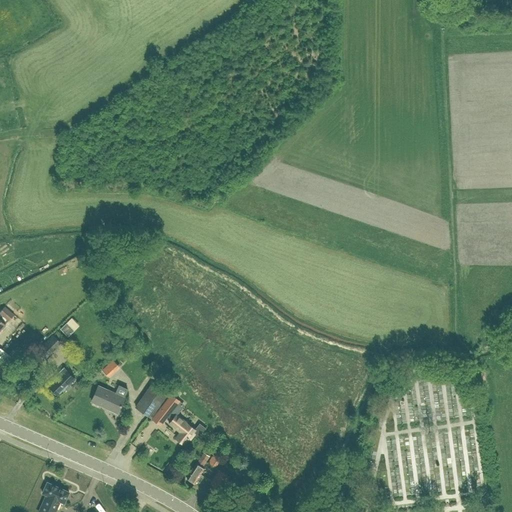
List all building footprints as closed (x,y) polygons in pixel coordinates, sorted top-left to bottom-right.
[(4,306),(0,310),(0,312),(9,320),(14,314),(4,306)] [(73,330),(66,322),(60,328),(68,336),(73,330)] [(44,356),(48,352),(42,345),(37,350),(44,356)] [(108,378),(118,368),(115,365),(105,374),(108,378)] [(66,390),(71,385),(70,384),(72,382),(73,381),(75,379),(65,370),(63,367),(57,372),(59,374),(48,385),(57,394),(64,387),(66,390)] [(150,383),(135,406),(150,417),(166,394),(150,383)] [(124,397),(123,396),(98,385),(91,401),(117,412),(124,397)] [(24,401),(33,413),(42,406),(33,394),(24,401)] [(171,420),(168,423),(180,432),(175,438),(177,440),(176,441),(179,443),(180,443),(182,444),(187,438),(189,439),(193,433),(192,432),(194,429),(176,415),(177,413),(172,409),(179,401),(171,394),(151,419),(159,425),(166,416),(171,420)] [(199,481),(203,475),(200,473),(203,468),(201,467),(205,461),(208,456),(203,452),(186,477),(194,482),(196,479),(199,481)] [(213,455),(208,463),(213,467),(219,459),(213,455)] [(218,468),(209,483),(221,490),(230,475),(218,468)] [(38,511),(54,511),(59,501),(64,503),(69,492),(47,482),(42,493),(46,495),(38,511)]
